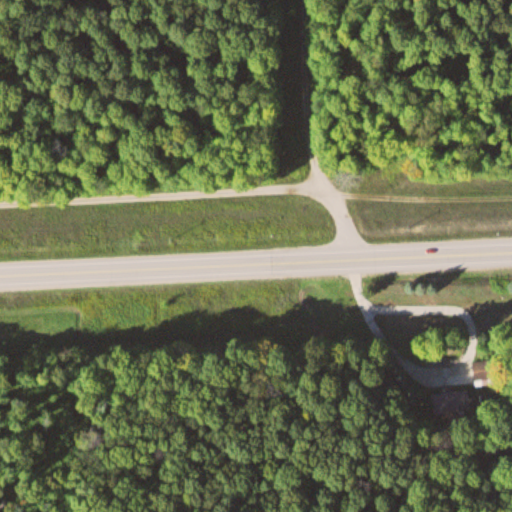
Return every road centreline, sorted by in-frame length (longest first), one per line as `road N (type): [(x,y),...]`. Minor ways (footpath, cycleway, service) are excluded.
road 1 (tertiary): [(0,282),(511,258)]
road 2 (track): [(0,201),(324,183)]
road 3 (track): [(362,266),(321,177),(310,119),(312,0)]
